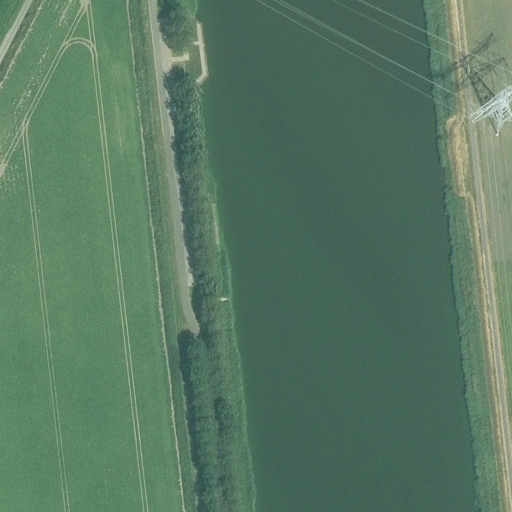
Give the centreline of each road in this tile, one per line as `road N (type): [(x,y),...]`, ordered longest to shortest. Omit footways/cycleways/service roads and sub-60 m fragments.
road 1 (unclassified): [(221,511),(201,345),(183,283),(155,0)]
road 2 (unclassified): [(511,491),(457,0)]
